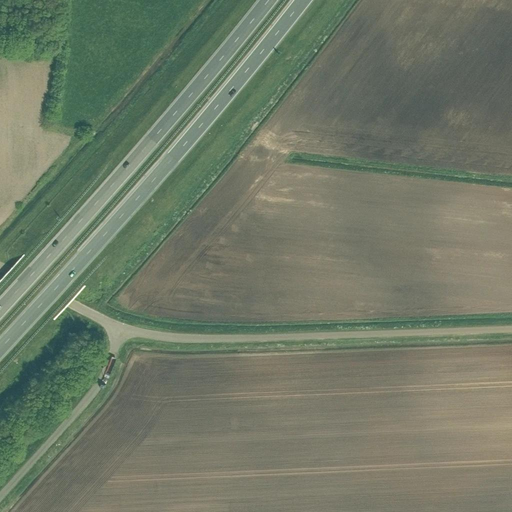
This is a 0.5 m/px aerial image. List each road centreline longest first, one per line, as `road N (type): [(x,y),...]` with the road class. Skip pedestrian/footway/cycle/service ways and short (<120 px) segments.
road 1 (trunk): [(0,348),(197,131),(302,0)]
road 2 (trunk): [(268,0),(0,309)]
road 3 (unclassified): [(122,326),(185,338),(511,329)]
road 4 (unclassified): [(0,496),(101,383),(122,326)]
road 5 (unclassified): [(122,326),(0,266)]
